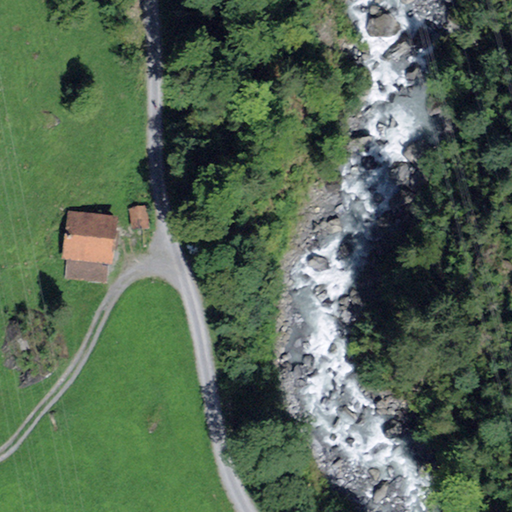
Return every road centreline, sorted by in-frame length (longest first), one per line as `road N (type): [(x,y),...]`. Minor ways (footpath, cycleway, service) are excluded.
road 1 (unclassified): [(249,511),(222,442),(160,159),(153,0)]
road 2 (track): [(185,273),(152,270),(113,290),(73,370),(0,453)]
